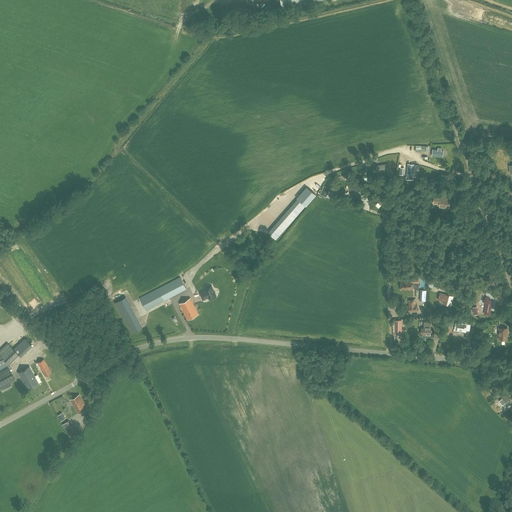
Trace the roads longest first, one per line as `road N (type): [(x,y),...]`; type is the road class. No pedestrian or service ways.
road 1 (unclassified): [(511,281),(411,0)]
road 2 (unclassified): [(511,366),(270,342)]
road 3 (track): [(392,0),(235,35),(178,31)]
road 4 (unclassified): [(84,377),(168,339),(270,342)]
road 5 (track): [(511,233),(429,221),(385,224)]
